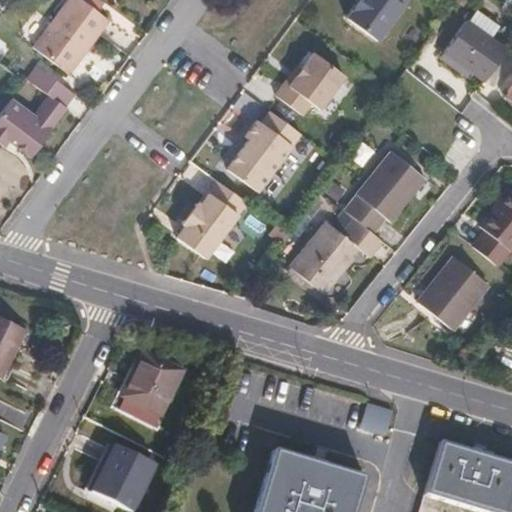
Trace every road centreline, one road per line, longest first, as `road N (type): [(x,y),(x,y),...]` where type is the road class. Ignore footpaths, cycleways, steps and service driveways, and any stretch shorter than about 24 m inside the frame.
road 1 (residential): [(2,259),(197,0)]
road 2 (residential): [(485,143),(330,358)]
road 3 (residential): [(116,294),(7,511)]
road 4 (tertiary): [(330,358),(116,294)]
road 5 (tertiary): [(511,413),(330,358)]
